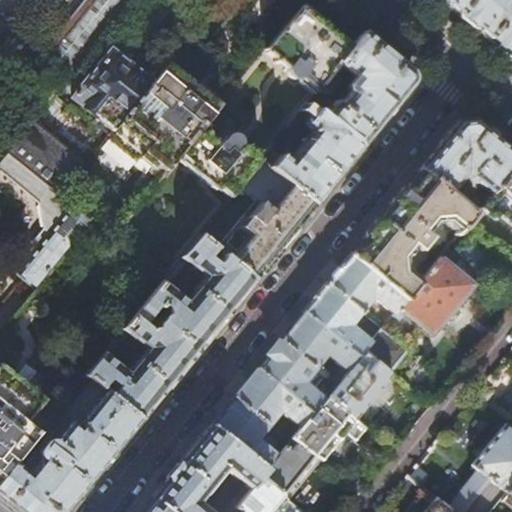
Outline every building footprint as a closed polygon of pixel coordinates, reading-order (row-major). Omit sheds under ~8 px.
[(83,0),(40,54),(69,77),(131,0),(83,0)] [(465,19),(489,39),(511,10),(511,6),(509,4),(507,0),(446,0),(447,4),(465,19)] [(301,7),(265,51),(287,70),(287,72),(288,75),(290,77),(291,78),(294,79),(298,79),(315,92),(318,88),(351,48),(322,24),(301,7)] [(496,45),(511,57),(511,55),(511,10),(489,39),(496,45)] [(323,116),(361,148),(411,87),(410,71),(383,49),(363,33),(351,48),(318,88),(326,94),(331,94),(340,82),(339,79),(337,76),(344,68),(360,81),(340,105),(336,102),(323,116)] [(111,128),(114,131),(163,70),(144,54),(122,37),(97,68),(96,68),(82,85),(83,86),(74,98),(97,117),(94,120),(108,131),(111,128)] [(148,152),(169,168),(181,153),(202,128),(216,110),(210,106),(204,114),(201,112),(205,106),(192,96),(197,89),(185,80),(167,65),(163,70),(114,131),(145,155),(148,152)] [(270,148),(259,160),(314,206),(361,148),(323,116),(316,110),(305,124),(313,130),(288,161),(281,155),(280,156),(270,148)] [(300,110),(296,115),(302,119),(305,114),(300,110)] [(63,193),(89,162),(72,148),(71,149),(68,149),(68,148),(68,147),(68,146),(68,145),(67,145),(67,144),(66,143),(65,142),(64,141),(63,141),(62,140),(61,140),(60,140),(59,140),(58,140),(57,138),(58,136),(36,118),(13,146),(10,150),(63,193)] [(511,170),(511,155),(491,138),(473,123),(459,124),(420,171),(456,201),(469,185),(476,182),(488,193),(483,195),(479,201),(476,199),(471,204),(462,197),(458,202),(475,216),(479,211),(511,170)] [(202,128),(181,153),(193,164),(192,166),(218,188),(221,186),(232,195),(238,186),(259,160),(240,144),(240,142),(240,140),(239,137),(237,135),(235,134),(233,133),(230,133),(224,140),(222,139),(219,143),(202,128)] [(0,149),(6,155),(10,150),(13,146),(7,140),(0,148),(0,149)] [(37,290),(95,220),(63,193),(10,150),(6,155),(0,162),(0,166),(4,170),(2,173),(49,212),(52,208),(57,213),(11,269),(37,290)] [(259,160),(238,186),(264,207),(244,231),(250,236),(230,260),(254,280),(314,206),(259,160)] [(511,170),(479,211),(493,222),(498,217),(511,228),(511,170)] [(455,241),(475,216),(458,202),(456,201),(420,171),(351,256),(405,301),(420,283),(407,272),(406,260),(415,250),(420,253),(431,240),(426,236),(436,224),(445,223),(454,230),(449,236),(455,241)] [(217,265),(209,258),(216,249),(199,235),(165,277),(85,374),(94,381),(103,389),(110,381),(118,388),(111,396),(140,419),(254,280),(230,260),(225,256),(217,265)] [(445,264),(439,259),(420,283),(405,301),(382,330),(370,343),(363,353),(389,374),(407,351),(406,350),(423,329),(431,335),(447,316),(472,286),(467,282),(479,267),(458,250),(445,264)] [(405,301),(351,256),(328,285),(361,313),(382,330),(405,301)] [(361,313),(328,285),(305,313),(359,357),(363,353),(370,343),(349,326),(361,313)] [(359,357),(305,313),(282,341),(315,369),(327,354),(348,371),(359,357)] [(315,369),(282,341),(260,368),(258,370),(312,415),(324,400),(303,383),(315,369)] [(378,393),(391,376),(389,374),(363,353),(359,357),(348,371),(326,398),(354,421),(367,406),(368,406),(373,400),(378,394),(378,393)] [(312,415),(258,370),(236,397),(270,425),(281,412),(301,428),(312,415)] [(0,479),(14,462),(38,433),(26,423),(40,404),(0,371),(0,479)] [(94,381),(85,374),(49,419),(63,432),(55,441),(52,440),(50,440),(48,440),(47,441),(39,450),(38,453),(38,455),(39,457),(41,460),(29,474),(14,462),(0,479),(0,498),(13,510),(16,511),(63,511),(140,419),(111,396),(106,392),(77,427),(64,417),(94,381)] [(270,425),(236,397),(213,426),(266,470),(278,456),(258,440),(270,425)] [(369,433),(354,421),(326,398),(324,400),(312,415),(301,428),(293,437),(320,460),(321,461),(329,452),(338,441),(345,433),(349,437),(359,445),(369,433)] [(511,487),(511,429),(506,424),(490,443),(472,467),(478,472),(448,509),(452,511),(492,511),(502,500),(511,487)] [(231,511),(260,478),(266,470),(213,426),(142,511),(231,511)] [(342,444),(349,437),(345,433),(338,441),(342,444)] [(320,460),(293,437),(278,456),(266,470),(260,478),(287,500),(305,479),(320,460)] [(277,511),(287,500),(260,478),(231,511),(277,511)] [(511,487),(502,500),(511,508),(511,487)] [(452,511),(448,509),(423,488),(403,511),(452,511)] [(290,511),(295,507),(287,500),(277,511),(290,511)]
